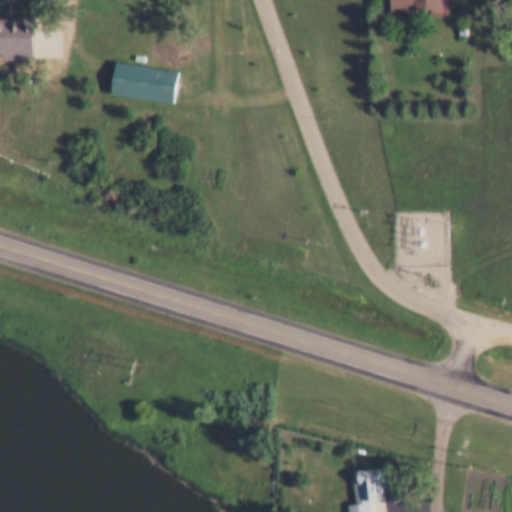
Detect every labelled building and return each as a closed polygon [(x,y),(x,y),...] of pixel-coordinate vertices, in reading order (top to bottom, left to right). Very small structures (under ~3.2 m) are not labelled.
[(394,0),(394,12),(444,12),(444,0),(394,0)] [(0,6),(25,6),(26,48),(0,48),(0,6)] [(451,15),(460,15),(460,25),(452,25),(451,15)] [(108,49),(102,83),(164,94),(170,60),(108,49)] [(343,459),(372,456),(375,489),(362,490),(363,511),(341,511),(340,492),(346,491),(343,459)] [(458,511),(478,511),(478,503),(458,503),(458,511)]
